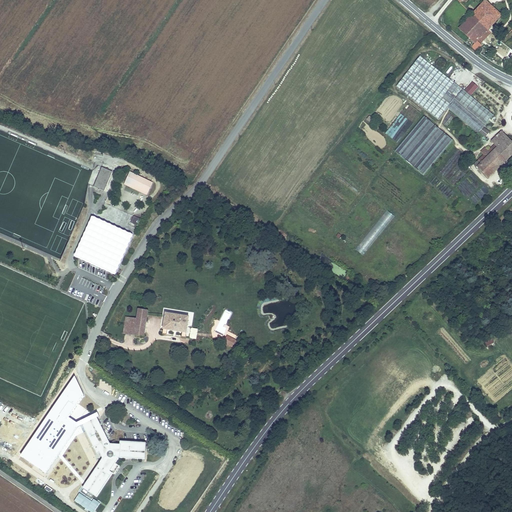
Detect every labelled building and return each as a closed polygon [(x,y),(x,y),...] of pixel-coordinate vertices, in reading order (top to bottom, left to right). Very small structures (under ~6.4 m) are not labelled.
[(482,5),(457,32),(473,46),(494,23),(481,12),(485,8),(482,5)] [(485,8),(481,12),(494,23),(498,19),(485,8)] [(475,91),(453,115),(475,133),(480,128),(477,125),(492,107),(487,103),(472,120),(470,119),(486,101),(481,97),(465,114),(464,113),(480,95),(475,91)] [(397,143),(413,123),(400,114),(385,134),(397,143)] [(424,176),(453,140),(423,117),(395,152),(424,176)] [(485,138),(490,132),(484,128),(479,134),(485,138)] [(488,167),(496,159),(501,164),(511,153),(511,147),(499,134),(489,144),(495,149),(474,169),(484,180),(493,172),(488,167)] [(501,164),(496,159),(488,167),(493,172),(501,164)] [(97,165),(89,185),(99,189),(107,169),(97,165)] [(125,169),(120,179),(144,190),(149,179),(125,169)] [(144,190),(120,179),(119,182),(143,193),(144,190)] [(124,220),(130,223),(133,215),(127,213),(124,220)] [(74,259),(116,276),(132,234),(90,217),(74,259)] [(139,321),(138,323),(147,325),(150,312),(141,310),(139,321)] [(190,318),(168,315),(165,334),(170,335),(170,332),(183,334),(183,337),(186,338),(190,318)] [(129,319),(125,336),(131,337),(134,320),(129,319)] [(139,321),(134,320),(131,337),(136,338),(136,335),(145,336),(147,325),(138,323),(139,321)] [(223,342),(235,348),(236,346),(225,339),(223,342)] [(221,347),(232,353),(235,348),(223,342),(221,347)] [(112,361),(111,361),(110,369),(120,370),(121,362),(118,361),(118,359),(112,359),(112,361)] [(106,458),(85,489),(99,498),(115,474),(112,472),(122,458),(153,459),(153,443),(124,442),(123,444),(114,444),(100,418),(86,425),(101,455),(103,453),(106,458)] [(19,425),(7,420),(0,435),(0,449),(7,452),(19,425)] [(26,454),(22,460),(24,462),(21,466),(29,472),(33,467),(31,466),(35,459),(30,455),(35,448),(29,445),(24,453),(26,454)] [(39,481),(35,487),(41,491),(45,485),(39,481)]
